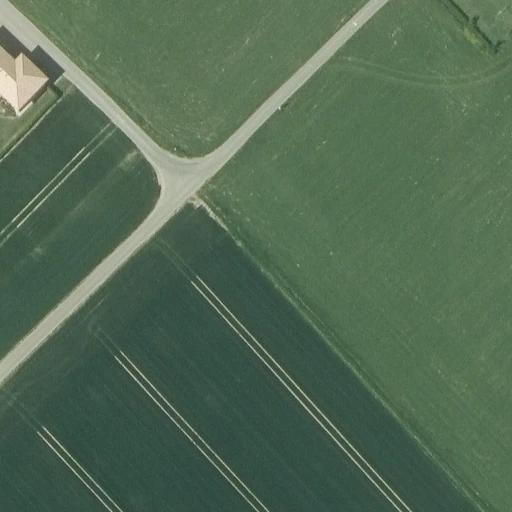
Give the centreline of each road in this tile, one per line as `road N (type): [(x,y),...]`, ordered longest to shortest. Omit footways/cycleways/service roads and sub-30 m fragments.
road 1 (track): [(486,511),(189,186),(0,5)]
road 2 (track): [(378,0),(0,371)]
